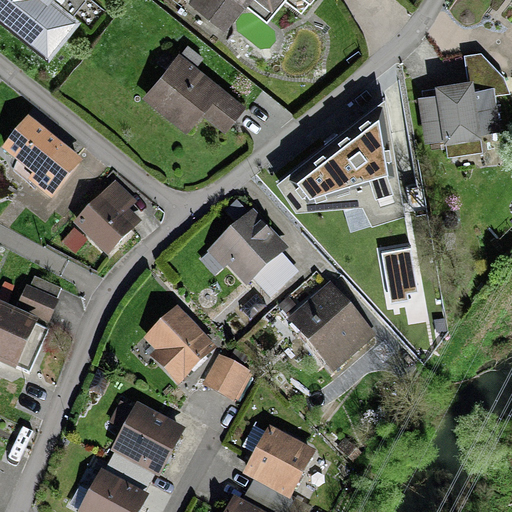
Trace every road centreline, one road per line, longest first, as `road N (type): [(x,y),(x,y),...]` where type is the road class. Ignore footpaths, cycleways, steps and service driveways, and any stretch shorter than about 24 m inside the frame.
road 1 (residential): [(187,214),(105,297),(16,511)]
road 2 (residential): [(436,0),(402,44),(187,214)]
road 3 (residential): [(187,214),(0,63)]
